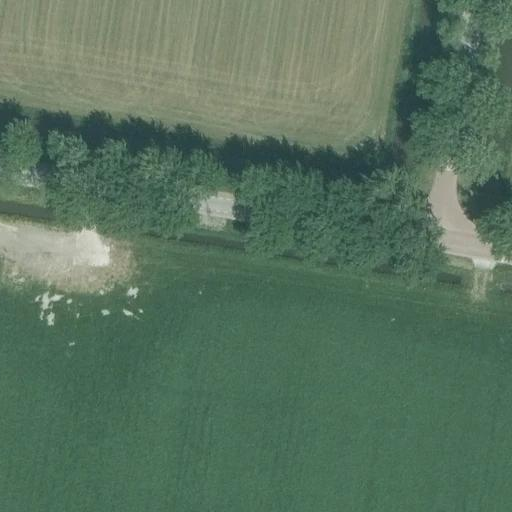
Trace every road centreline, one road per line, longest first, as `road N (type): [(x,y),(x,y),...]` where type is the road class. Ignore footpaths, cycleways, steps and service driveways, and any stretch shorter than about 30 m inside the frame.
road 1 (tertiary): [(435,240),(0,165)]
road 2 (unclassified): [(435,240),(474,0)]
